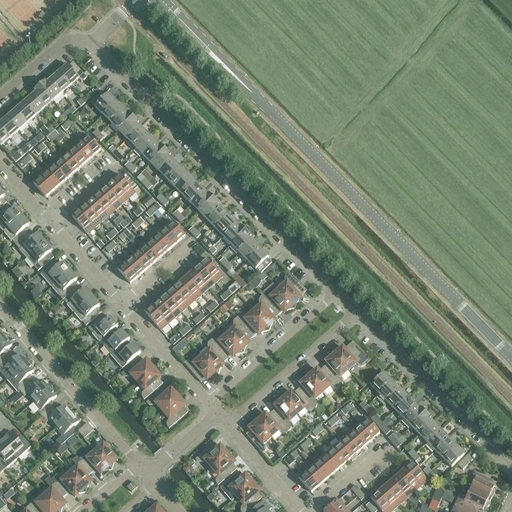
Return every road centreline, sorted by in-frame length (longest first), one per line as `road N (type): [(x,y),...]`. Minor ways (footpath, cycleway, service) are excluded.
road 1 (tertiary): [(511,356),(265,105)]
road 2 (residential): [(335,292),(92,41)]
road 3 (unclassified): [(511,467),(356,313)]
road 4 (unclassified): [(138,465),(0,308)]
road 5 (unclassified): [(225,427),(356,313)]
road 6 (unclassified): [(207,405),(335,292)]
road 7 (tertiary): [(153,0),(265,105)]
road 8 (tertiary): [(265,105),(164,0)]
road 9 (unclassified): [(207,405),(123,307)]
